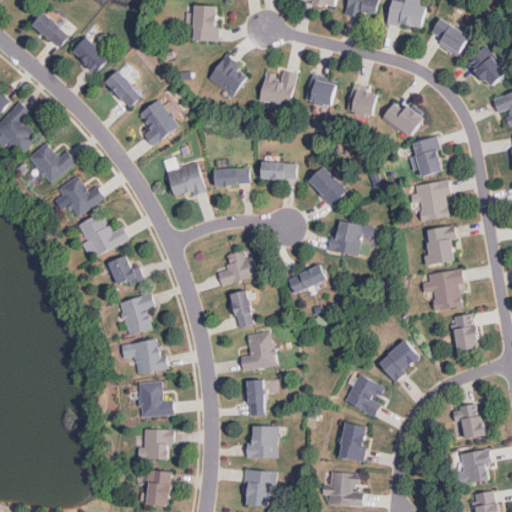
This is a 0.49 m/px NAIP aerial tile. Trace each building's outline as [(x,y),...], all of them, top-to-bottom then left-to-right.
[(348,0),(347,7),(377,15),(380,0),(348,0)] [(396,0),(393,18),(423,24),(428,0),(396,0)] [(196,6),(194,37),(218,38),(220,8),(196,6)] [(34,28),(56,48),(72,30),(50,10),(34,28)] [(433,35),(459,52),(472,32),(446,15),(433,35)] [(73,52),(97,72),(112,54),(89,34),(73,52)] [(470,62),(492,83),(509,66),(487,45),(470,62)] [(212,73),(237,91),(251,72),(227,53),(212,73)] [(106,82),(126,105),(144,88),(123,66),(106,82)] [(262,95),(292,102),(297,78),(268,71),(262,95)] [(306,98),(336,105),(342,82),(312,75),(306,98)] [(349,107),(379,114),(384,91),(355,84),(349,107)] [(0,112),(12,97),(0,87),(0,112)] [(511,91),(503,95),(511,117),(511,91)] [(387,115),(411,134),(426,115),(402,96),(387,115)] [(143,112),(161,137),(180,123),(163,98),(143,112)] [(38,132),(16,110),(0,126),(0,128),(21,149),(38,132)] [(415,142),(424,171),(447,164),(438,135),(415,142)] [(69,162),(46,141),(30,159),(52,180),(69,162)] [(265,180),(295,182),(297,158),(266,156),(265,180)] [(179,192),(208,182),(200,159),(171,170),(179,192)] [(221,188),(252,186),(251,162),(220,164),(221,188)] [(311,180),(331,203),(349,186),(328,164),(311,180)] [(99,199),(82,174),(62,187),(79,213),(99,199)] [(422,183),(427,213),(450,209),(445,179),(422,183)] [(118,239),(103,212),(82,223),(96,250),(118,239)] [(343,217),(337,248),(361,252),(367,222),(343,217)] [(430,227),(435,257),(459,253),(454,223),(430,227)] [(254,248),(225,257),(232,280),(261,271),(254,248)] [(143,277),(132,249),(110,258),(121,286),(143,277)] [(319,259),(291,271),(301,293),(329,281),(319,259)] [(434,273),(439,303),(463,299),(458,269),(434,273)] [(229,293),(235,323),(259,318),(253,288),(229,293)] [(153,325),(145,295),(121,301),(130,331),(153,325)] [(453,316),(458,347),(481,343),(476,312),(453,316)] [(249,333),(254,363),(277,359),(272,329),(249,333)] [(165,366),(159,335),(135,341),(141,371),(165,366)] [(405,341),(383,362),(399,380),(422,359),(405,341)] [(364,371),(349,398),(371,410),(385,383),(364,371)] [(168,409),(165,379),(141,381),(144,412),(168,409)] [(246,381),(248,411),(272,409),(270,379),(246,381)] [(458,403),(463,433),(487,430),(482,399),(458,403)] [(349,419),(343,449),(367,453),(373,423),(349,419)] [(256,423),(255,454),(279,454),(280,424),(256,423)] [(172,457),(172,426),(148,426),(148,457),(172,457)] [(463,449),(468,479),(492,475),(487,445),(463,449)] [(172,501),(176,471),(152,468),(148,498),(172,501)] [(249,469),(247,500),(272,501),(273,470),(249,469)] [(336,470),(333,501),(357,503),(360,472),(336,470)] [(475,494),(477,511),(502,511),(499,491),(475,494)]
